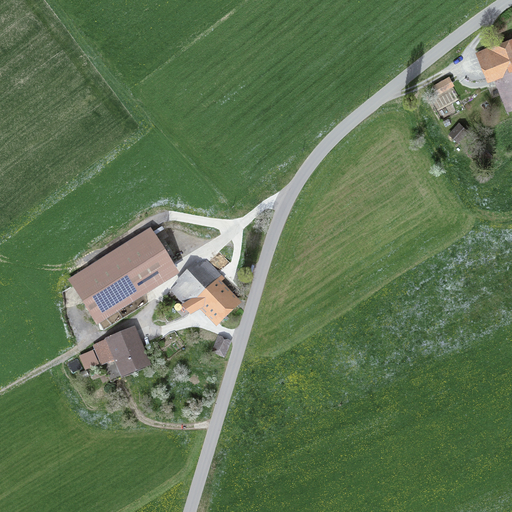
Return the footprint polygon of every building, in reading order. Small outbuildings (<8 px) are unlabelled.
[(511,42),(480,55),(493,89),(498,87),(510,116),(511,115),(511,42)] [(454,79),(436,88),(441,99),(459,90),(454,79)] [(458,124),(454,138),(464,140),(467,126),(458,124)] [(154,232),(72,283),(102,331),(184,279),(154,232)] [(242,303),(203,262),(171,292),(195,318),(204,309),(220,325),(242,303)] [(140,328),(95,346),(96,350),(83,355),(88,370),(102,364),(103,368),(118,362),(125,379),(155,367),(140,328)] [(227,356),(234,342),(221,336),(215,350),(227,356)]
